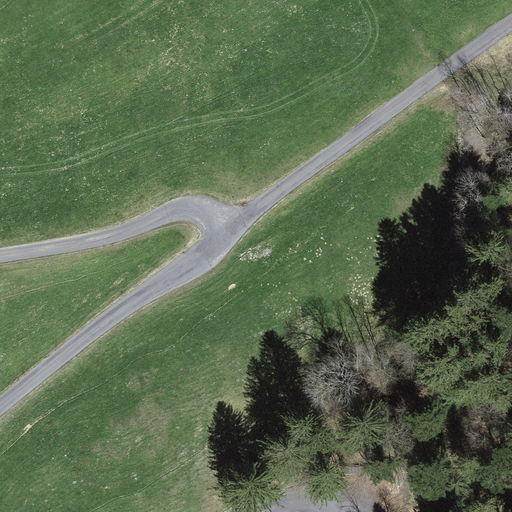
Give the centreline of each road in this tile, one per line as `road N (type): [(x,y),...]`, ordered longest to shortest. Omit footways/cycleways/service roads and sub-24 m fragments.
road 1 (residential): [(511,27),(246,212)]
road 2 (residential): [(246,212),(0,397)]
road 3 (residential): [(0,260),(60,252),(214,197),(246,212)]
